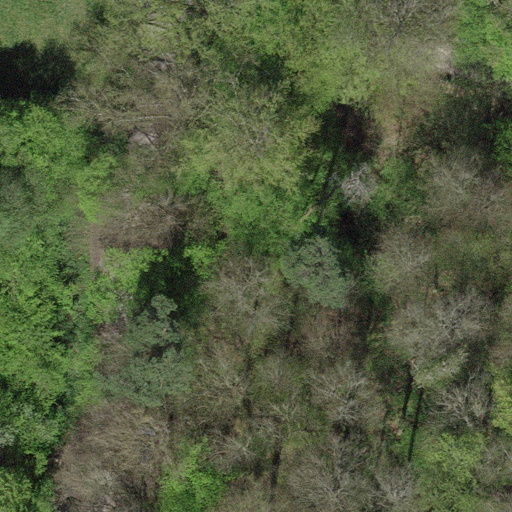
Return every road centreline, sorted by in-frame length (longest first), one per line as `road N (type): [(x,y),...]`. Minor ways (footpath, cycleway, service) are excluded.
road 1 (track): [(98,511),(150,87),(151,0)]
road 2 (track): [(184,0),(511,78)]
